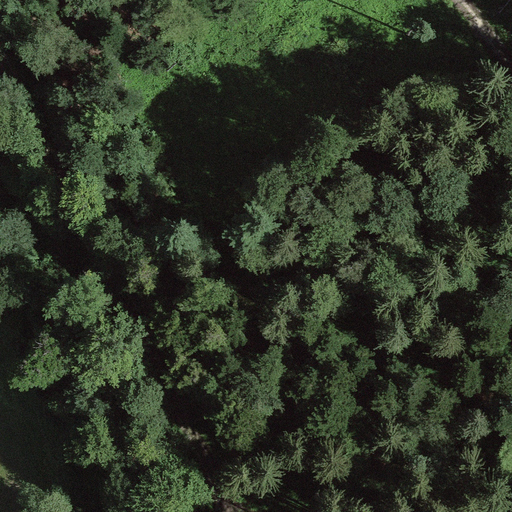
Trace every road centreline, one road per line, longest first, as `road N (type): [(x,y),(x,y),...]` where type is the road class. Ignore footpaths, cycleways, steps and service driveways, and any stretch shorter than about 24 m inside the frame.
road 1 (track): [(0,59),(210,470),(221,511)]
road 2 (track): [(0,163),(94,296),(136,327)]
